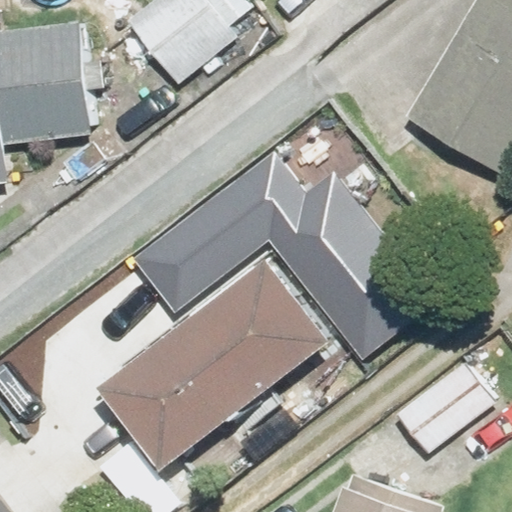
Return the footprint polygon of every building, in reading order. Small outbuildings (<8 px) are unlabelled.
[(0,0),(0,190),(31,187),(27,148),(107,139),(93,19),(13,28),(9,0),(0,0)] [(163,0),(135,23),(189,89),(251,40),(241,28),(266,8),(259,0),(163,0)] [(511,0),(501,0),(432,114),(511,162),(511,0)] [(285,146),(147,247),(181,294),(282,221),(369,338),(434,290),(341,164),(313,184),(285,146)] [(289,260),(124,387),(189,471),(354,343),(289,260)] [(173,328),(128,276),(73,324),(118,375),(173,328)] [(476,366),(410,416),(442,458),(508,408),(476,366)] [(428,511),(373,493),(366,511),(428,511)]
